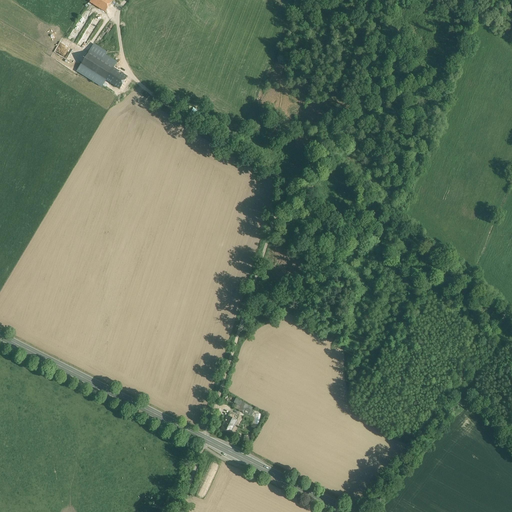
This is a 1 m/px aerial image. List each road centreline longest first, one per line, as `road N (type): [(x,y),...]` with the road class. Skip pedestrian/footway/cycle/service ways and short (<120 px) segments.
road 1 (primary): [(0,335),(205,439)]
road 2 (primary): [(205,439),(349,511)]
